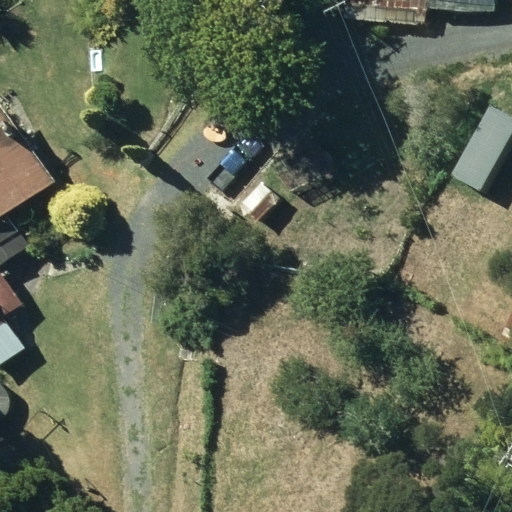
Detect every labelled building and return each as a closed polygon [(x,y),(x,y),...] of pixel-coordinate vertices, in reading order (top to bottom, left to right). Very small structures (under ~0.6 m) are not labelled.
[(360,0),(359,21),(424,25),(426,7),(493,12),(493,0),(360,0)] [(511,147),(511,123),(493,112),(448,184),(478,202),(511,147)] [(0,219),(49,183),(0,114),(0,219)] [(313,140),(265,171),(288,207),(336,176),(313,140)] [(240,204),(257,220),(281,198),(263,180),(240,204)] [(0,359),(21,345),(14,336),(20,332),(6,312),(21,301),(0,272),(0,359)] [(155,276),(151,323),(179,327),(183,280),(155,276)] [(511,312),(497,339),(511,347),(511,312)]
